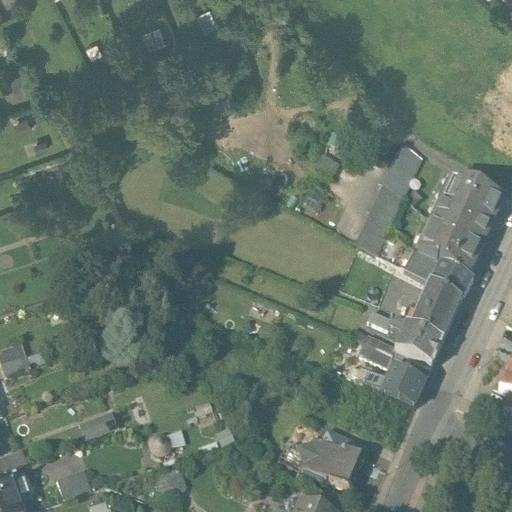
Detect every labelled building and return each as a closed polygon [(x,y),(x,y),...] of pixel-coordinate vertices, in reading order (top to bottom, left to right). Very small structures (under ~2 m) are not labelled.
[(511,0),(499,0),(511,10),(511,0)] [(215,30),(206,11),(193,17),(202,36),(215,30)] [(333,76),(325,87),(334,94),(343,83),(333,76)] [(222,89),(198,84),(194,108),(218,112),(222,89)] [(511,120),(469,102),(458,128),(511,151),(511,120)] [(32,132),(26,121),(14,127),(19,138),(32,132)] [(44,143),(33,147),(36,157),(47,153),(44,143)] [(401,147),(353,249),(375,261),(421,164),(401,147)] [(320,159),(309,176),(326,186),(337,169),(320,159)] [(78,177),(74,164),(59,169),(63,182),(78,177)] [(453,180),(432,225),(483,249),(504,203),(453,180)] [(324,203),(310,196),(303,210),(317,217),(324,203)] [(468,281),(483,249),(432,225),(416,257),(440,268),(468,281)] [(406,278),(428,290),(459,307),(471,286),(439,270),(440,268),(416,257),(406,278)] [(441,349),(459,307),(428,290),(417,318),(405,313),(398,330),(441,349)] [(430,373),(441,349),(398,330),(370,318),(366,328),(400,343),(395,355),(366,342),(353,334),(348,343),(406,368),(408,364),(430,373)] [(21,347),(0,354),(0,361),(6,380),(29,372),(29,369),(25,360),(21,347)] [(41,354),(25,360),(29,369),(44,364),(41,354)] [(511,370),(510,369),(499,394),(511,400),(511,370)] [(413,413),(424,389),(391,374),(385,388),(349,372),(345,383),(383,400),(413,413)] [(112,416),(79,428),(85,444),(118,433),(112,416)] [(301,471),(351,494),(364,465),(314,443),(313,447),(297,453),(303,467),(301,471)] [(82,474),(56,484),(63,504),(89,495),(82,474)] [(163,476),(164,496),(184,495),(183,475),(163,476)] [(0,488),(0,511),(19,511),(18,508),(29,503),(21,481),(0,488)]
